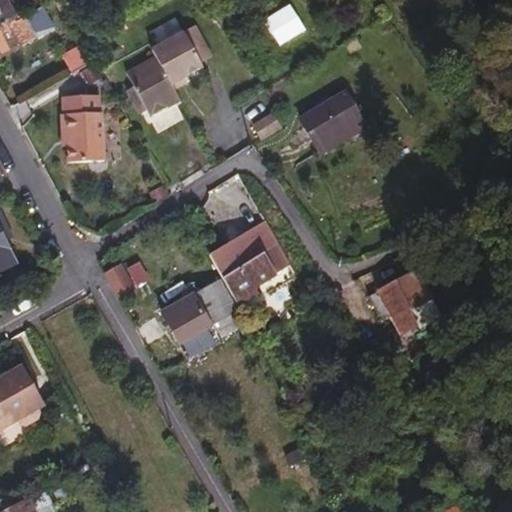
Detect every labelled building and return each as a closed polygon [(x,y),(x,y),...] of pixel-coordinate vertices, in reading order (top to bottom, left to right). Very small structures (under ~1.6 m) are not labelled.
[(3,0),(2,0),(0,1),(0,27),(13,21),(3,0)] [(0,27),(0,58),(37,39),(24,15),(13,21),(0,27)] [(154,51),(158,59),(173,85),(186,78),(203,68),(184,34),(154,51)] [(62,57),(70,73),(92,61),(83,45),(62,57)] [(158,59),(129,75),(153,118),(182,102),(175,91),(173,85),(158,59)] [(103,72),(98,61),(86,67),(93,78),(103,72)] [(186,78),(173,85),(175,91),(188,83),(186,78)] [(366,128),(346,94),(301,120),(321,154),(366,128)] [(60,116),(62,134),(68,135),(69,147),(69,164),(106,162),(102,113),(100,113),(99,96),(63,98),(64,116),(60,116)] [(289,266),(265,223),(249,233),(275,275),(289,266)] [(0,272),(16,265),(0,230),(0,272)] [(275,275),(249,233),(209,257),(234,305),(256,292),(254,288),(275,275)] [(121,266),(105,274),(120,300),(135,290),(121,266)] [(390,318),(401,336),(439,314),(416,276),(381,296),(393,316),(390,318)] [(163,313),(179,344),(236,315),(219,284),(163,313)] [(430,389),(469,366),(454,340),(414,363),(430,389)] [(26,387),(32,383),(20,360),(0,371),(0,425),(10,420),(21,423),(32,416),(33,407),(36,404),(26,387)] [(43,401),(32,383),(26,387),(36,404),(43,401)] [(34,511),(27,500),(5,511),(34,511)]
